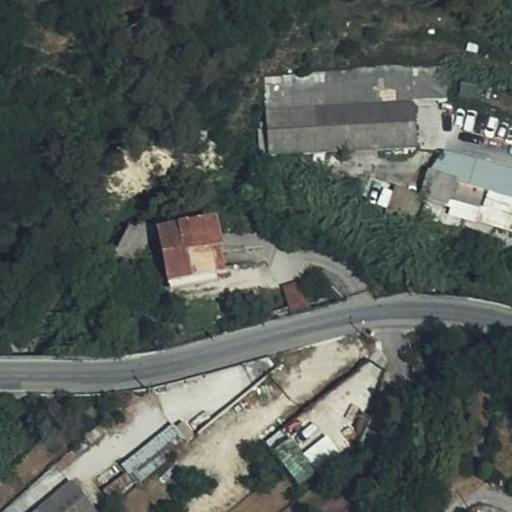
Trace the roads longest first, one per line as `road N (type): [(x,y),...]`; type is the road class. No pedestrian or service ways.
road 1 (secondary): [(405,313),(365,315),(164,365),(0,375)]
road 2 (residential): [(405,313),(385,457),(360,511)]
